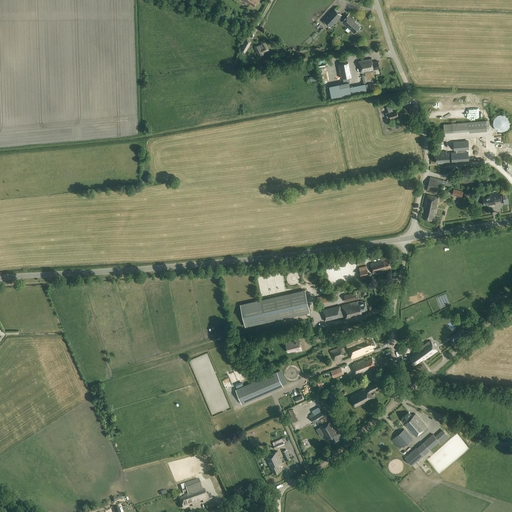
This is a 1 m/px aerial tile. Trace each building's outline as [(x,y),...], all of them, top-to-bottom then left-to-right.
[(344,20),(340,17),(341,15),(335,9),(324,21),(330,27),(338,18),(342,22),(354,34),(361,27),(355,22),(356,21),(349,14),(344,20)] [(262,44),(255,48),(259,56),(263,54),(263,53),(269,51),(264,41),(261,42),(262,44)] [(240,50),(239,51),(240,51),(245,54),(250,45),(244,42),(240,50)] [(373,63),(372,59),(358,61),(361,73),(373,71),(373,69),(380,68),(379,62),(373,63)] [(349,62),(339,64),(342,78),(343,78),(344,83),(349,83),(351,82),(350,77),(352,76),(349,62)] [(332,100),(352,96),(349,83),(329,86),(332,100)] [(393,111),(391,105),(386,106),(391,119),(399,116),(396,109),(393,111)] [(511,125),(511,122),(510,119),(508,116),(505,115),(502,114),(499,115),(497,116),(495,119),(494,122),(494,125),(495,127),(496,130),(499,131),(502,132),(505,131),(508,130),(510,127),(511,125)] [(450,132),(491,130),(490,120),(449,123),(450,132)] [(448,152),(449,160),(465,159),(464,150),(462,151),(461,148),(465,147),(464,139),(450,141),(451,149),(452,148),(452,151),(448,152)] [(451,187),(452,183),(448,182),(449,182),(430,177),(427,191),(433,192),(433,194),(439,195),(442,185),(451,187)] [(462,197),(463,191),(454,189),(452,195),(462,197)] [(495,205),(495,202),(502,201),(501,192),(490,194),(490,197),(483,198),(483,199),(482,199),(481,200),(482,205),(483,205),(484,205),(484,206),(490,205),(495,205)] [(435,215),(438,197),(427,195),(424,209),(425,209),(423,219),(432,220),(433,215),(435,215)] [(373,274),(383,271),(383,270),(392,268),(389,259),(370,264),(373,274)] [(366,266),(359,267),(362,276),(368,275),(366,266)] [(327,286),(319,287),(319,291),(317,292),(317,296),(327,295),(327,286)] [(305,290),(241,305),(246,326),(310,311),(305,290)] [(346,302),(357,299),(356,293),(344,295),(346,302)] [(363,302),(363,300),(322,310),(325,321),(344,316),(345,320),(363,316),(362,311),(367,310),(365,302),(363,302)] [(436,336),(459,331),(457,321),(434,326),(436,336)] [(301,337),(310,335),(309,329),(300,331),(301,337)] [(449,334),(443,335),(446,345),(452,344),(449,334)] [(375,344),(371,336),(365,338),(364,336),(347,343),(353,359),(374,350),(372,345),(375,344)] [(302,351),(299,340),(285,343),(287,352),(295,351),(295,352),(302,351)] [(424,359),(437,349),(430,340),(417,350),(418,351),(410,357),(415,364),(423,358),(424,359)] [(399,353),(410,352),(410,345),(399,346),(399,353)] [(344,355),(341,346),(330,351),(333,359),(344,355)] [(376,368),(372,359),(365,362),(364,360),(353,365),(357,375),(376,368)] [(334,378),(344,374),(341,367),(331,371),(334,378)] [(236,389),(242,404),(283,387),(277,372),(236,389)] [(231,378),(224,380),(227,388),(234,386),(231,378)] [(364,405),(374,399),(371,392),(382,386),(378,380),(367,386),(368,388),(350,397),(355,407),(363,403),(364,405)] [(336,391),(328,395),(331,402),(339,398),(336,391)] [(293,410),(289,412),(291,417),(290,418),(292,423),(298,421),(293,410)] [(313,413),(309,415),(313,423),(316,422),(320,428),(319,428),(326,440),(330,438),(333,443),(340,439),(339,437),(341,436),(332,420),(330,421),(324,410),(314,415),(313,413)] [(415,413),(412,416),(408,412),(402,417),(403,419),(401,420),(416,436),(426,426),(415,413)] [(403,447),(413,439),(405,429),(395,438),(403,447)] [(424,442),(430,450),(440,441),(433,434),(424,442)] [(418,447),(405,458),(412,466),(424,455),(423,454),(422,452),(418,447)] [(281,472),(278,465),(282,463),(277,452),(265,457),(270,468),(271,468),(274,475),(281,472)] [(203,490),(199,479),(184,484),(185,489),(182,491),(183,494),(187,492),(188,495),(185,496),(185,497),(179,499),(183,509),(192,506),(192,507),(200,504),(199,503),(202,502),(203,503),(208,501),(213,500),(211,494),(206,495),(204,489),(203,490)]
